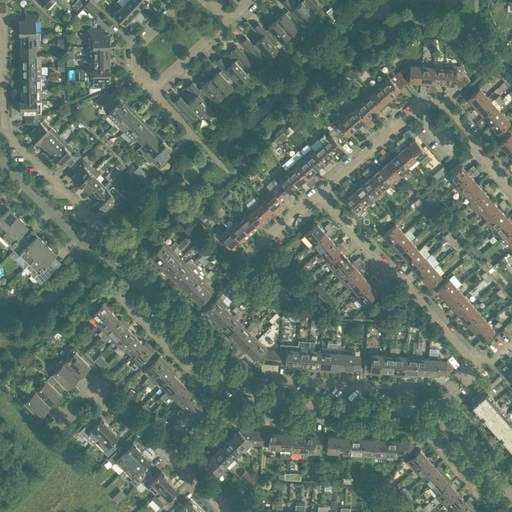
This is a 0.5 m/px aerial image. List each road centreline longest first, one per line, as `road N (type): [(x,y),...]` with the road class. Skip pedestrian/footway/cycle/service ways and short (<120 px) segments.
road 1 (residential): [(81,242),(98,225),(4,130),(0,18)]
road 2 (residential): [(319,193),(421,103),(444,105),(511,191)]
road 3 (residential): [(475,366),(319,193)]
road 4 (residential): [(131,275),(114,291),(213,392),(230,375)]
road 5 (residential): [(277,403),(279,380),(410,389),(408,411)]
road 6 (unclassified): [(230,375),(131,275)]
road 7 (unclassified): [(408,411),(277,403)]
